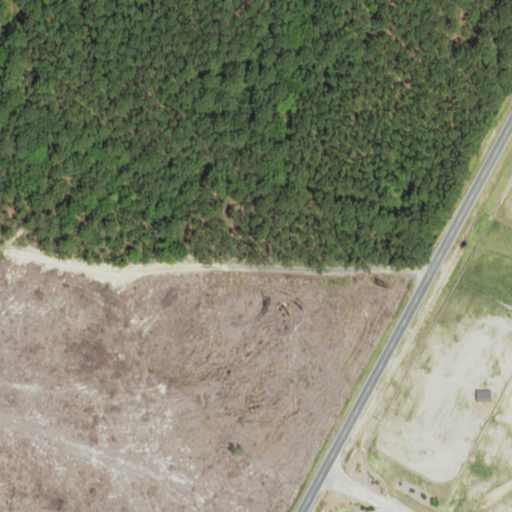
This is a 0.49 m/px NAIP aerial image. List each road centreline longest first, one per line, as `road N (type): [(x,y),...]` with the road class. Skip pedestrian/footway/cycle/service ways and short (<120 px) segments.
road 1 (tertiary): [(303,511),(511,125)]
road 2 (residential): [(0,248),(139,269),(435,270)]
